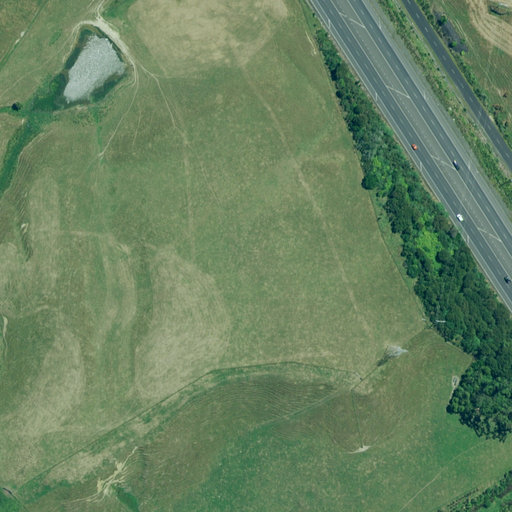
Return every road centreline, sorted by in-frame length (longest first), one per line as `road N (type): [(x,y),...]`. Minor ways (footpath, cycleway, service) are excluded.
road 1 (motorway): [(511,295),(323,0)]
road 2 (motorway): [(359,0),(511,251)]
road 3 (unclassified): [(407,0),(511,164)]
